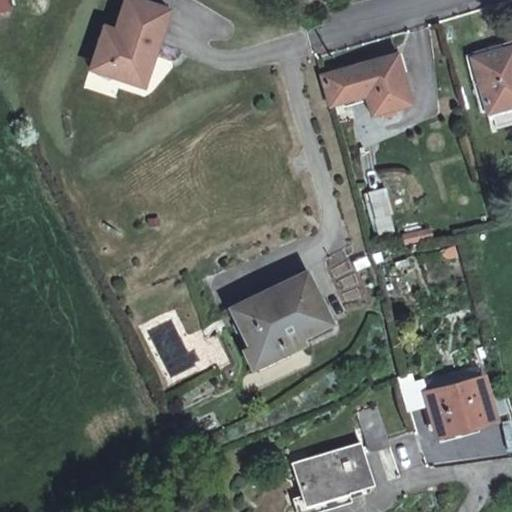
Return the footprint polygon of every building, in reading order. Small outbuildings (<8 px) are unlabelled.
[(6,0),(0,0),(0,18),(11,15),(6,0)] [(148,70),(164,15),(123,1),(111,36),(101,32),(91,64),(125,75),(121,85),(141,91),(146,77),(140,74),(142,68),(148,70)] [(493,108),(511,102),(511,44),(499,49),(497,42),(489,45),(490,51),(470,58),(486,111),(493,108)] [(317,78),(327,112),(363,102),(368,121),(412,109),(396,55),(317,78)] [(125,75),(91,64),(88,74),(121,85),(125,75)] [(511,120),(511,102),(493,108),(498,125),(511,120)] [(384,186),(369,190),(377,216),(391,212),(384,186)] [(331,321),(307,271),(230,308),(248,348),(256,345),(264,362),(304,342),(301,336),(331,321)] [(426,399),(438,436),(493,419),(481,382),(426,399)] [(375,401),(355,408),(369,447),(388,441),(375,401)] [(373,478),(359,436),(281,463),(287,480),(297,476),(306,502),(373,478)]
